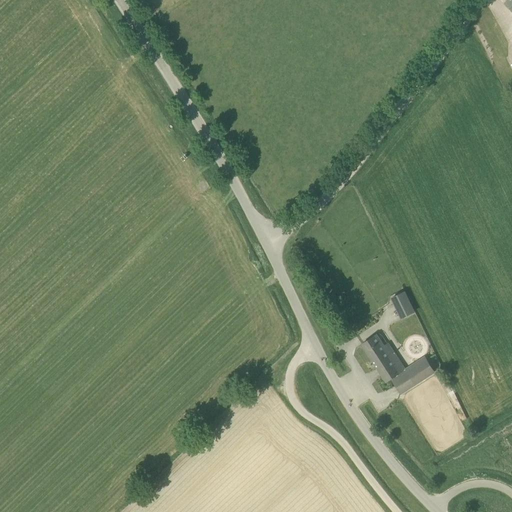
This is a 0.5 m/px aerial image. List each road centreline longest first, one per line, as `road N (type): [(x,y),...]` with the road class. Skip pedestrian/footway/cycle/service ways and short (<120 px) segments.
road 1 (unclassified): [(265,240),(304,218),(342,181),(482,0)]
road 2 (unclassified): [(435,509),(358,419),(265,240)]
road 3 (unclassified): [(265,240),(119,0)]
